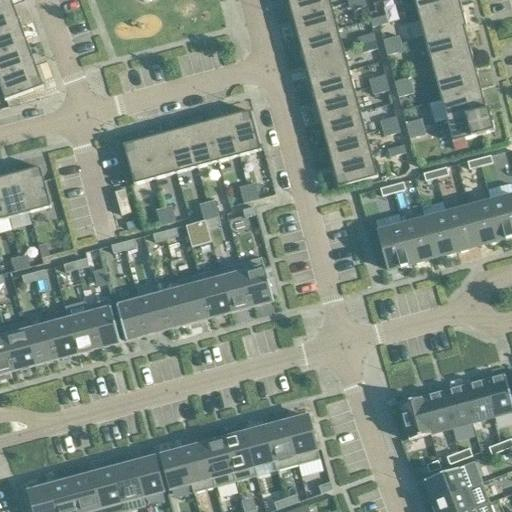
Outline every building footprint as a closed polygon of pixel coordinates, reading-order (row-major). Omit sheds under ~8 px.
[(0,0),(0,11),(14,6),(11,0),(0,0)] [(332,9),(329,0),(287,0),(292,19),(332,9)] [(366,8),(364,0),(363,0),(349,4),(351,12),(366,8)] [(458,0),(413,0),(418,17),(460,5),(458,0)] [(466,28),(460,5),(418,17),(424,39),(464,28),(464,29),(466,28)] [(0,34),(21,27),(14,6),(0,11),(0,34)] [(298,41),(338,31),(332,9),(292,19),(298,41)] [(388,25),(386,17),(370,21),(372,29),(388,25)] [(0,57),(29,47),(21,27),(0,34),(0,57)] [(469,49),(464,29),(464,28),(424,39),(430,60),(469,49)] [(344,51),(338,31),(298,41),(304,62),(344,51)] [(360,47),(376,43),(374,35),(358,39),(360,47)] [(398,37),(383,41),(385,49),(401,45),(398,37)] [(378,50),(376,43),(360,47),(362,55),(378,50)] [(403,53),(401,45),(385,49),(387,57),(403,53)] [(0,80),(36,67),(29,47),(0,57),(0,80)] [(475,70),(469,49),(430,60),(435,81),(475,70)] [(309,83),(349,72),(344,51),(304,62),(309,83)] [(44,88),(36,67),(0,80),(0,88),(5,102),(44,88)] [(481,91),(475,70),(435,81),(441,101),(481,91)] [(355,93),(349,72),(309,83),(315,104),(355,93)] [(387,84),(385,77),(369,81),(372,89),(387,84)] [(412,87),(410,79),(394,83),(396,91),(412,87)] [(389,92),(387,84),(372,89),(374,96),(389,92)] [(414,95),(412,87),(396,91),(398,99),(414,95)] [(486,111),(481,91),(441,101),(447,122),(486,112),(486,111)] [(360,114),(355,93),(315,104),(321,125),(360,114)] [(488,110),(486,111),(486,112),(447,122),(452,144),(453,144),(465,141),(494,133),(488,110)] [(250,112),(229,118),(239,158),(261,152),(250,112)] [(366,135),(360,114),(321,125),(326,146),(366,135)] [(239,158),(229,118),(208,124),(218,164),(239,158)] [(398,126),(396,118),(381,122),(383,130),(398,126)] [(421,121),(405,125),(407,133),(423,129),(421,121)] [(218,164),(208,124),(187,130),(198,169),(218,164)] [(400,134),(398,126),(383,130),(385,138),(400,134)] [(425,136),(423,129),(407,133),(409,141),(425,136)] [(198,169),(187,130),(166,135),(177,175),(198,169)] [(177,175),(166,135),(145,141),(156,181),(177,175)] [(372,156),(366,135),(326,146),(332,166),(372,156)] [(156,181),(145,141),(124,147),(134,186),(156,181)] [(465,141),(453,144),(455,151),(467,148),(465,141)] [(390,159),(406,155),(404,147),(388,151),(390,159)] [(378,178),(372,156),(332,166),(338,189),(378,178)] [(493,165),(491,157),(479,160),(481,168),(493,165)] [(481,168),(479,160),(467,164),(469,171),(481,168)] [(41,169),(19,175),(30,215),(51,209),(41,169)] [(449,177),(447,169),(435,172),(437,180),(449,177)] [(437,180),(435,172),(423,176),(425,183),(437,180)] [(30,215),(19,175),(0,179),(0,187),(9,220),(30,215)] [(403,184),(392,187),(394,195),(405,192),(403,184)] [(255,185),(247,188),(252,203),(259,201),(255,185)] [(0,222),(9,220),(0,187),(0,222)] [(394,195),(392,187),(380,190),(382,198),(394,195)] [(252,203),(247,188),(240,190),(244,205),(252,203)] [(131,214),(125,191),(115,194),(121,217),(131,214)] [(511,197),(490,203),(501,242),(505,241),(505,242),(511,239),(511,197)] [(215,202),(207,205),(212,220),(218,219),(219,218),(215,202)] [(501,242),(490,203),(468,209),(479,248),(489,245),(489,246),(499,244),(498,242),(501,242)] [(212,220),(207,205),(200,207),(204,222),(212,220)] [(172,208),(164,210),(168,226),(176,224),(172,208)] [(257,217),(255,209),(243,212),(244,218),(245,220),(257,217)] [(479,248),(468,209),(446,215),(457,254),(460,253),(460,254),(469,252),(469,250),(479,248)] [(168,226),(164,210),(156,212),(160,228),(168,226)] [(457,254),(446,215),(424,221),(435,259),(445,257),(445,258),(455,255),(454,254),(457,254)] [(220,227),(218,219),(206,222),(209,230),(220,227)] [(435,259),(424,221),(402,227),(413,265),(416,265),(416,266),(425,263),(425,262),(435,259)] [(210,234),(209,230),(206,222),(191,226),(194,238),(210,234)] [(413,265),(402,227),(379,234),(389,272),(400,269),(400,270),(409,268),(409,266),(413,265)] [(178,238),(176,230),(165,233),(167,241),(178,238)] [(167,241),(165,233),(153,236),(155,244),(167,241)] [(137,249),(134,241),(123,244),(125,252),(137,249)] [(125,252),(123,244),(111,247),(113,255),(125,252)] [(50,257),(47,246),(39,248),(42,259),(50,257)] [(27,257),(19,260),(22,271),(30,269),(27,257)] [(252,309),(274,303),(262,259),(240,265),(252,309)] [(22,271),(19,260),(11,262),(14,273),(22,271)] [(89,268),(87,260),(75,263),(77,271),(89,268)] [(77,271),(75,263),(64,266),(66,274),(77,271)] [(252,309),(240,265),(220,271),(231,314),(252,309)] [(47,279),(45,271),(34,274),(36,282),(47,279)] [(231,314),(220,271),(199,277),(210,320),(231,314)] [(36,282),(34,274),(22,278),(24,286),(36,282)] [(210,320),(199,277),(177,282),(180,292),(180,291),(190,325),(210,320)] [(190,325),(180,291),(180,292),(159,297),(169,331),(190,325)] [(169,331),(159,297),(140,302),(139,303),(148,337),(169,331)] [(148,337),(139,303),(140,302),(138,298),(116,304),(126,343),(148,337)] [(120,344),(109,301),(86,307),(87,312),(88,311),(99,350),(120,344)] [(99,350),(88,311),(87,312),(67,317),(78,356),(99,350)] [(78,356),(67,317),(46,323),(47,327),(48,327),(57,361),(78,356)] [(36,367),(27,333),(28,332),(25,323),(3,329),(15,373),(36,367)] [(57,361),(48,327),(47,327),(28,332),(27,333),(36,367),(57,361)] [(0,376),(15,373),(3,329),(0,330),(0,376)] [(511,403),(505,378),(484,383),(493,419),(511,414),(511,403)] [(493,419),(484,383),(463,389),(472,425),(493,419)] [(472,425),(463,389),(442,395),(451,430),(472,425)] [(451,430),(442,395),(422,400),(421,400),(431,436),(451,430)] [(431,436),(421,400),(399,406),(409,442),(431,436)] [(308,418),(287,424),(299,467),(320,461),(308,418)] [(299,467),(287,424),(266,429),(275,463),(274,464),(277,473),(299,467)] [(275,463),(266,429),(245,435),(254,469),(255,469),(274,464),(275,463)] [(254,469),(245,435),(224,441),(233,475),(232,475),(235,484),(258,478),(255,469),(254,469)] [(233,475),(224,441),(203,446),(212,480),(213,480),(232,475),(233,475)] [(511,442),(511,441),(500,445),(503,453),(511,449),(511,442)] [(492,457),(503,453),(500,445),(489,449),(492,457)] [(212,480),(203,446),(182,452),(191,486),(193,495),(216,489),(213,480),(212,480)] [(472,458),(469,450),(458,455),(461,462),(472,458)] [(191,486),(182,452),(161,458),(170,492),(191,486)] [(461,462),(458,455),(447,459),(450,467),(461,462)] [(155,459),(134,465),(143,499),(164,493),(155,459)] [(426,467),(429,474),(441,470),(438,462),(426,467)] [(482,485),(474,464),(424,483),(432,504),(467,490),(482,485)] [(131,511),(146,508),(143,499),(134,465),(113,471),(123,511),(131,511)] [(123,511),(113,471),(92,476),(101,511),(123,511)] [(101,511),(92,476),(70,482),(78,511),(101,511)] [(78,511),(70,482),(49,488),(55,511),(78,511)] [(333,491),(330,484),(318,488),(321,496),(333,491)] [(482,485),(467,490),(432,504),(435,511),(471,511),(475,511),(490,505),(482,485)] [(55,511),(49,488),(28,494),(33,511),(55,511)] [(296,496),(285,500),(288,508),(299,504),(296,496)] [(288,508),(285,500),(274,504),(277,511),(288,508)]
